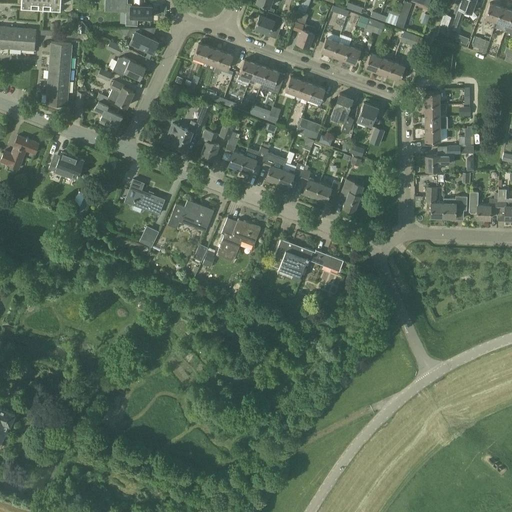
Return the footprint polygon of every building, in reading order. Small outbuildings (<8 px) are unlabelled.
[(134,0),(134,4),(127,4),(127,0),(105,0),(106,3),(116,4),(116,10),(127,10),(126,24),(137,25),(137,16),(151,17),(152,5),(146,5),(146,0),(144,0),(134,0)] [(301,0),(299,8),(306,10),(310,0),(301,0)] [(403,0),(399,13),(395,24),(403,27),(411,2),(405,0),(403,0)] [(440,24),(453,29),(454,26),(459,28),(465,10),(471,12),(475,0),(460,0),(460,1),(458,1),(452,16),(444,13),(440,24)] [(345,6),(361,12),(363,7),(347,1),(345,6)] [(496,21),(501,7),(490,3),(485,17),(496,21)] [(331,9),(347,15),(349,10),(333,4),(331,9)] [(511,12),(511,10),(501,7),(496,21),(507,24),(508,25),(511,12)] [(254,27),(269,32),(271,26),(280,29),(284,17),(268,10),(266,17),(259,14),(254,27)] [(389,16),(378,12),(376,17),(395,24),(399,13),(391,10),(389,16)] [(374,25),(376,20),(368,17),(366,22),(374,25)] [(315,27),(303,22),(296,19),(292,29),(299,32),(296,42),(308,46),(315,27)] [(376,20),(374,25),(372,31),(380,34),(384,23),(376,20)] [(0,46),(10,47),(11,27),(0,25),(0,46)] [(10,47),(22,48),(24,28),(11,27),(10,47)] [(129,41),(136,44),(152,52),(158,40),(142,33),(145,27),(130,27),(126,34),(131,36),(129,41)] [(24,28),(22,48),(35,49),(36,29),(24,28)] [(400,40),(416,46),(420,36),(404,30),(400,40)] [(458,33),(456,39),(466,43),(468,37),(458,33)] [(338,40),(326,35),(320,51),(332,56),(338,40)] [(477,50),(486,53),(490,40),(475,35),(472,45),(478,48),(477,50)] [(123,46),(111,40),(107,48),(119,53),(123,46)] [(338,40),(332,56),(344,60),(350,44),(338,40)] [(50,54),(71,55),(72,43),(51,41),(50,54)] [(192,56),(204,60),(209,46),(197,42),(192,56)] [(350,44),(344,60),(355,64),(361,48),(350,44)] [(204,60),(216,65),(221,51),(209,46),(204,60)] [(221,51),(216,65),(213,70),(219,72),(221,67),(227,69),(232,55),(221,51)] [(376,72),(381,57),(370,53),(364,67),(376,72)] [(70,68),(71,55),(50,54),(49,66),(70,68)] [(125,71),(139,78),(145,65),(130,58),(124,55),(123,58),(118,56),(113,69),(124,74),(125,71)] [(393,61),(381,57),(376,72),(388,76),(393,61)] [(250,77),(255,63),(243,59),(237,77),(244,80),(245,76),(250,77)] [(393,61),(388,76),(399,80),(404,66),(393,61)] [(255,63),(250,77),(248,81),(254,83),(253,85),(259,87),(261,82),(266,67),(255,63)] [(48,78),(69,80),(70,68),(49,66),(48,78)] [(273,86),(274,84),(280,87),(284,75),(278,73),(278,72),(266,67),(261,82),(259,87),(260,86),(270,90),(272,85),(273,86)] [(108,80),(111,73),(101,68),(97,75),(108,80)] [(199,76),(194,74),(188,90),(194,92),(199,76)] [(296,94),(301,80),(289,76),(284,89),(296,94)] [(68,93),(69,80),(48,78),(47,91),(68,93)] [(116,100),(126,105),(133,90),(124,86),(125,83),(114,78),(110,87),(112,88),(108,97),(116,100)] [(312,84),(301,80),(296,94),(308,98),(312,84)] [(312,84),(308,98),(319,102),(324,89),(312,84)] [(75,105),(84,106),(85,93),(77,90),(75,105)] [(68,93),(47,91),(46,103),(67,105),(68,93)] [(424,91),(424,104),(439,104),(439,91),(424,91)] [(225,104),(229,105),(231,100),(216,94),(214,100),(225,104)] [(354,118),(345,115),(351,98),(339,94),(334,107),(331,117),(343,121),(341,129),(348,132),(354,118)] [(100,119),(117,127),(122,115),(107,108),(108,104),(98,100),(93,107),(103,112),(100,119)] [(231,100),(229,105),(237,108),(238,102),(231,100)] [(204,102),(198,117),(196,122),(205,125),(205,122),(210,111),(212,106),(206,103),(204,102)] [(370,126),(377,107),(363,102),(356,121),(370,126)] [(424,104),(424,116),(440,115),(439,104),(424,104)] [(273,105),(270,114),(267,119),(276,122),(281,108),(273,105)] [(470,105),(459,105),(459,114),(470,114),(470,105)] [(267,119),(270,114),(262,111),(260,116),(267,119)] [(424,116),(424,128),(440,127),(447,127),(447,115),(440,115),(424,116)] [(219,134),(229,138),(232,130),(235,123),(225,120),(219,134)] [(192,131),(195,132),(198,124),(191,121),(188,130),(172,123),(165,141),(185,148),(192,131)] [(312,138),(313,135),(314,130),(298,124),(295,132),(312,138)] [(370,141),(378,144),(383,130),(375,127),(370,141)] [(440,140),(440,127),(424,128),(425,140),(440,140)] [(464,127),(465,135),(470,135),(473,136),(473,127),(464,127)] [(207,158),(208,157),(213,159),(218,145),(213,143),(216,133),(204,129),(200,139),(205,141),(200,154),(202,154),(201,156),(207,158)] [(228,164),(240,168),(245,154),(244,154),(234,150),(238,137),(235,136),(236,132),(232,130),(229,138),(225,151),(232,153),(228,164)] [(320,133),(319,141),(330,143),(332,136),(320,133)] [(26,149),(35,152),(39,142),(18,134),(11,152),(5,149),(0,160),(19,167),(26,149)] [(459,135),(459,144),(471,144),(470,135),(465,135),(459,135)] [(345,141),(343,149),(362,154),(364,146),(345,141)] [(471,144),(459,144),(447,144),(447,153),(460,152),(471,152),(471,144)] [(244,154),(245,154),(240,168),(251,172),(255,163),(262,165),(266,155),(266,154),(268,148),(261,145),(259,150),(247,146),(244,154)] [(64,173),(77,177),(84,159),(62,151),(60,154),(55,152),(49,168),(54,170),(54,171),(64,174),(64,173)] [(508,161),(510,153),(504,151),(502,159),(508,161)] [(448,162),(448,154),(439,154),(439,153),(425,154),(425,170),(439,169),(439,162),(448,162)] [(266,154),(266,155),(262,165),(269,168),(265,178),(277,182),(282,168),(270,164),(273,157),(266,154)] [(304,165),(297,162),(294,172),(288,170),(290,165),(284,163),(282,168),(277,182),(289,186),(292,176),(299,179),(303,169),(304,165)] [(303,192),(314,196),(319,182),(308,178),(310,171),(303,169),(299,179),(307,182),(303,192)] [(145,208),(159,213),(164,198),(141,189),(144,182),(133,178),(127,196),(134,199),(132,203),(134,203),(133,206),(134,209),(141,211),(144,210),(145,208)] [(359,195),(350,191),(354,181),(346,178),(340,197),(345,199),(342,207),(346,209),(345,210),(346,212),(351,214),(353,213),(353,211),(359,195)] [(331,186),(319,182),(314,196),(326,201),(330,190),(337,193),(341,183),(333,181),(331,186)] [(442,217),(442,201),(436,201),(436,186),(425,186),(425,201),(427,201),(427,209),(430,209),(430,217),(442,217)] [(498,189),(497,198),(497,211),(504,211),(504,218),(511,218),(511,198),(506,198),(506,189),(498,189)] [(490,210),(497,211),(497,198),(489,198),(489,203),(478,203),(479,191),(469,191),(469,211),(470,211),(470,213),(475,213),(476,211),(477,211),(477,218),(489,218),(490,210)] [(442,197),(442,201),(442,217),(454,217),(454,209),(466,210),(466,196),(455,196),(455,198),(442,197)] [(193,201),(190,208),(181,204),(181,205),(176,203),(168,225),(177,228),(180,220),(206,230),(214,209),(193,201)] [(241,240),(254,244),(261,226),(238,217),(237,220),(227,216),(221,232),(224,233),(216,254),(233,261),(241,240)] [(151,245),(158,229),(145,224),(138,240),(151,245)] [(343,259),(316,248),(315,251),(304,247),(303,250),(288,244),(289,241),(281,238),(271,264),(279,267),(277,270),(299,278),(306,258),(339,270),(343,259)] [(200,243),(194,257),(202,261),(208,247),(200,243)] [(10,424),(15,412),(0,405),(0,442),(1,443),(9,424),(10,424)]
